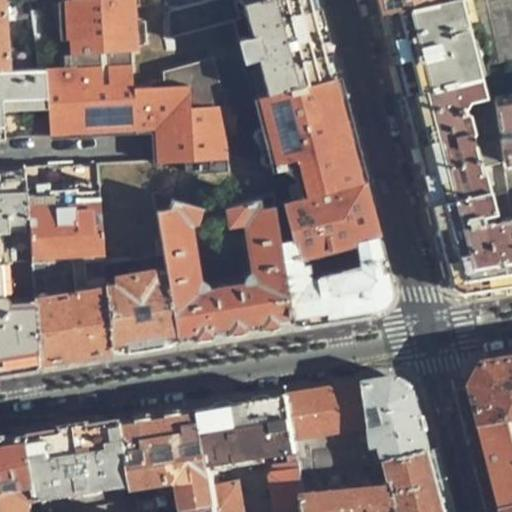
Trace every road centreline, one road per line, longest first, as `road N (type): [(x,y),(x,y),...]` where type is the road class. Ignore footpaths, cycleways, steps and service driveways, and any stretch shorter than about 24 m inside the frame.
road 1 (residential): [(431,331),(0,404)]
road 2 (tertiary): [(341,0),(431,331)]
road 3 (tertiary): [(478,511),(431,331)]
